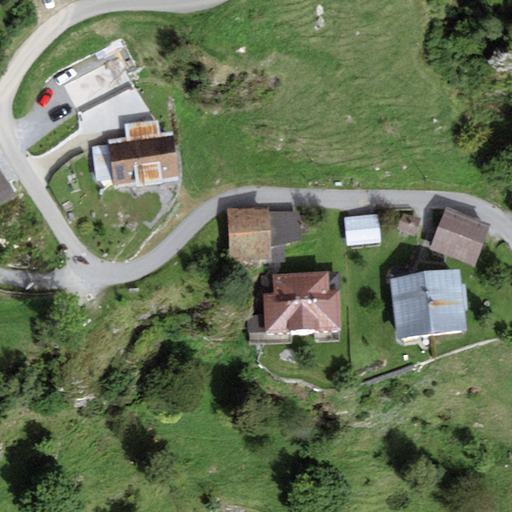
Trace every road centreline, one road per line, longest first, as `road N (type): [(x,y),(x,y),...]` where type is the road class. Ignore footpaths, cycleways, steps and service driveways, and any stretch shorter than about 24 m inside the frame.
road 1 (unclassified): [(2,108),(12,154),(71,244),(101,272),(131,272),(217,204),(266,194),(447,200),(478,207),(511,237)]
road 2 (unclassified): [(176,0),(73,14),(21,65),(2,108)]
